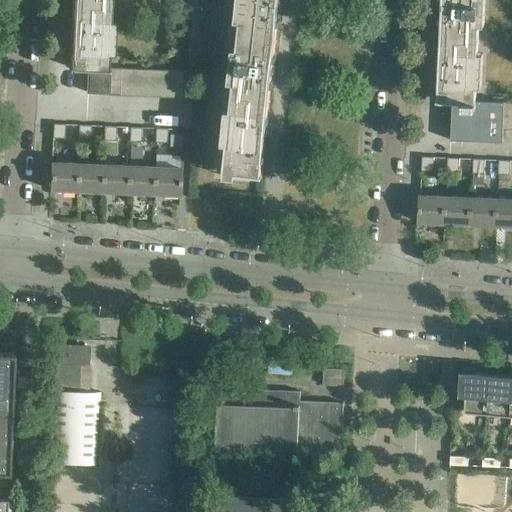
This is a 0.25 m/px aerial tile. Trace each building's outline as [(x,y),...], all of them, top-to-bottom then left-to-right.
[(281,0),(243,0),(239,35),(277,40),(281,0)] [(442,0),(441,37),(479,39),(480,0),(442,0)] [(109,5),(72,4),(69,66),(88,68),(108,68),(108,67),(107,67),(109,5)] [(239,35),(233,97),(270,101),(277,40),(239,35)] [(479,39),(441,37),(438,99),(453,100),(476,101),(476,99),(479,39)] [(119,68),(108,67),(108,68),(107,93),(107,95),(117,95),(119,68)] [(108,68),(88,68),(87,92),(107,93),(108,68)] [(132,68),(119,68),(117,95),(130,95),(132,68)] [(132,68),(130,95),(143,96),(144,69),(132,68)] [(144,69),(143,96),(156,96),(157,69),(144,69)] [(157,69),(156,96),(169,97),(170,70),(157,69)] [(170,70),(169,97),(182,97),(183,70),(170,70)] [(270,101),(233,97),(224,172),(262,176),(270,101)] [(476,101),(453,100),(451,139),(502,141),(503,128),(505,101),(476,99),(476,101)] [(511,101),(505,101),(503,128),(511,128),(511,101)] [(53,123),(53,137),(64,138),(65,123),(53,123)] [(91,124),(79,124),(78,138),(90,138),(91,124)] [(116,126),(104,125),(104,139),(116,140),(116,126)] [(141,127),(130,126),(129,140),(141,140),(141,127)] [(167,128),(156,127),(155,141),(167,142),(167,128)] [(157,162),(180,162),(180,153),(157,154),(157,162)] [(423,155),(422,170),(434,170),(434,156),(423,155)] [(460,157),(448,157),(447,171),(459,171),(460,157)] [(485,158),(474,158),(473,172),(485,172),(485,158)] [(511,159),(499,159),(498,173),(510,174),(511,159)] [(77,162),(51,161),(50,189),(76,190),(77,162)] [(103,164),(77,162),(76,190),(101,191),(103,164)] [(128,165),(103,164),(101,191),(127,192),(128,165)] [(154,166),(128,165),(127,192),(153,193),(154,166)] [(179,167),(154,166),(153,193),(178,195),(179,167)] [(421,194),(420,221),(445,223),(447,195),(421,194)] [(447,195),(445,223),(471,224),(472,196),(447,195)] [(498,197),(472,196),(471,224),(497,225),(498,197)] [(511,197),(498,197),(497,225),(511,225),(511,197)] [(48,389),(45,461),(46,461),(46,458),(98,460),(98,464),(99,464),(102,391),(89,391),(79,391),(81,363),(87,363),(88,345),(57,344),(55,389),(48,389)] [(0,352),(0,472),(8,473),(13,353),(0,352)] [(87,363),(80,363),(79,390),(88,391),(89,363),(87,363)] [(324,368),(323,385),(343,386),(344,369),(324,368)] [(465,411),(487,413),(491,374),(466,371),(465,411)] [(132,382),(142,382),(142,373),(132,373),(132,382)] [(511,375),(491,374),(487,413),(510,416),(511,392),(511,375)] [(188,375),(178,375),(177,409),(187,409),(188,375)] [(222,403),(218,402),(216,445),(298,449),(298,448),(342,450),(344,402),(300,400),(301,391),(223,387),(222,403)] [(469,456),(451,455),(450,464),(468,465),(469,456)] [(483,457),(483,466),(500,467),(501,458),(483,457)] [(338,511),(340,493),(296,491),(297,481),(251,479),(226,478),(225,494),(213,494),(212,511),(338,511)]
